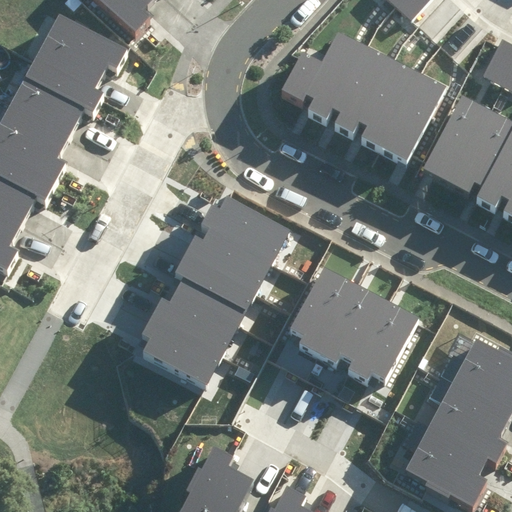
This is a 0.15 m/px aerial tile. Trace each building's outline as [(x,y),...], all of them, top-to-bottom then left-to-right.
[(102,0),(138,33),(152,18),(145,12),(156,0),(102,0)] [(268,0),(282,34),(362,0),(268,0)] [(388,0),(412,22),(432,0),(388,0)] [(62,15),(32,71),(93,103),(101,107),(109,92),(101,88),(111,68),(119,72),(130,52),(62,15)] [(367,47),(340,33),(324,63),(306,53),(285,92),(306,103),(308,99),(315,103),(309,114),(327,123),(333,112),(367,47)] [(511,46),(504,43),(486,79),(511,91),(511,46)] [(394,61),(367,47),(333,112),(342,116),(336,127),(354,137),(359,127),(394,61)] [(421,75),(394,61),(359,127),(369,132),(364,142),(382,151),(421,75)] [(32,71),(2,126),(63,159),(93,103),(32,71)] [(448,89),(421,75),(382,151),(409,165),(448,89)] [(511,123),(464,99),(425,173),(469,196),(475,185),(484,189),(511,135),(511,123)] [(2,126),(0,130),(0,196),(30,212),(37,200),(48,206),(71,163),(2,126)] [(511,201),(511,136),(478,201),(477,203),(496,212),(502,201),(510,206),(511,201)] [(0,196),(0,267),(11,274),(24,249),(14,244),(30,212),(0,196)] [(291,229),(228,196),(221,208),(213,204),(204,222),(211,226),(274,259),(291,229)] [(274,259),(211,226),(203,239),(195,235),(175,273),(184,277),(247,310),(274,259)] [(355,284),(322,267),(290,329),(304,336),(300,344),(321,353),(355,284)] [(161,298),(152,315),(224,353),(247,310),(184,277),(170,303),(161,298)] [(385,302),(355,284),(321,353),(337,361),(341,354),(354,361),(385,302)] [(417,319),(385,302),(354,361),(349,369),(369,380),(373,373),(385,380),(417,319)] [(224,353),(152,315),(142,333),(151,339),(144,352),(205,385),(224,353)] [(511,356),(475,336),(452,379),(511,410),(511,356)] [(500,436),(511,412),(511,410),(452,379),(427,425),(489,458),(497,463),(508,443),(500,436)] [(479,477),(489,458),(427,425),(404,470),(474,507),(488,482),(479,477)] [(231,456),(214,447),(180,511),(237,511),(254,480),(226,466),(231,456)] [(307,496),(285,485),(270,511),(311,511),(301,507),(307,496)]
